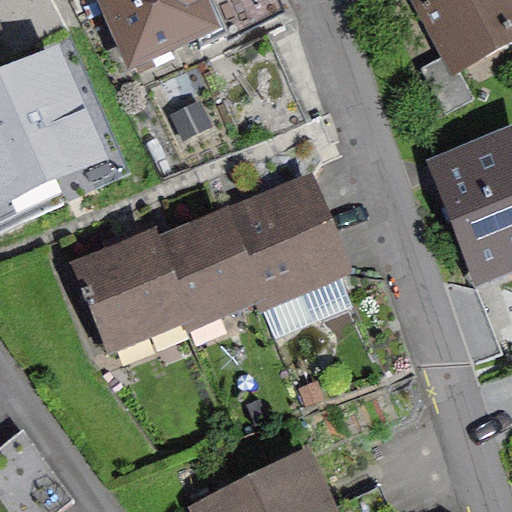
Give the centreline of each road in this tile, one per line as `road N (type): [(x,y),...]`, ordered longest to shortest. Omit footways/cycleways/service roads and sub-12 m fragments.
road 1 (residential): [(309,0),(481,511)]
road 2 (residential): [(85,511),(0,388)]
